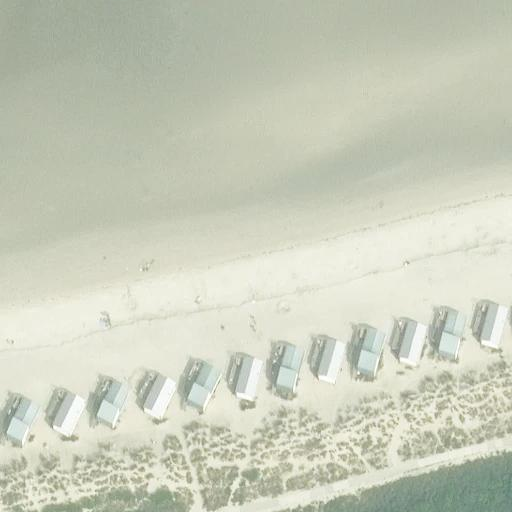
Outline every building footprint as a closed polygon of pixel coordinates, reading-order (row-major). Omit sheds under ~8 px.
[(492,313),(482,347),(499,352),(509,318),(492,313)] [(465,324),(448,320),(438,358),(454,362),(465,324)] [(410,330),(400,364),(416,369),(426,335),(410,330)] [(367,337),(356,375),(373,380),(384,342),(367,337)] [(328,348),(318,382),(335,387),(345,353),(328,348)] [(286,354),(275,392),(292,397),(303,359),(286,354)] [(247,365),(237,399),(253,404),(263,370),(247,365)] [(204,372),(187,407),(202,415),(220,380),(204,372)] [(161,383),(145,415),(161,422),(176,391),(161,383)] [(114,389),(96,424),(112,432),(129,397),(114,389)] [(69,400),(53,432),(69,440),(85,408),(69,400)] [(23,406),(6,441),(21,449),(39,414),(23,406)]
